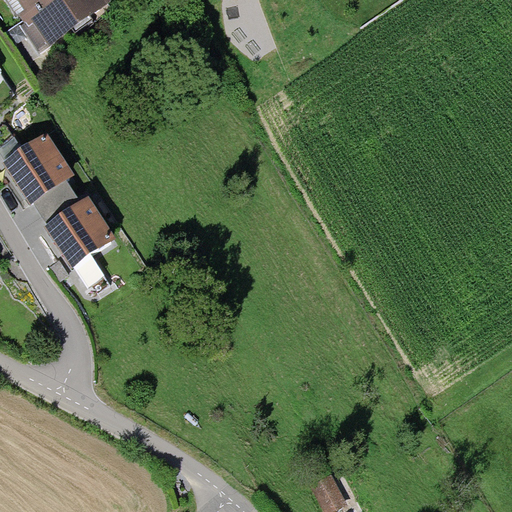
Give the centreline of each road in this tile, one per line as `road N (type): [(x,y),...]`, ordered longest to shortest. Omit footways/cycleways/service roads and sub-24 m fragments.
road 1 (residential): [(0,212),(73,336),(76,359),(57,394)]
road 2 (residential): [(57,394),(188,463),(230,497)]
